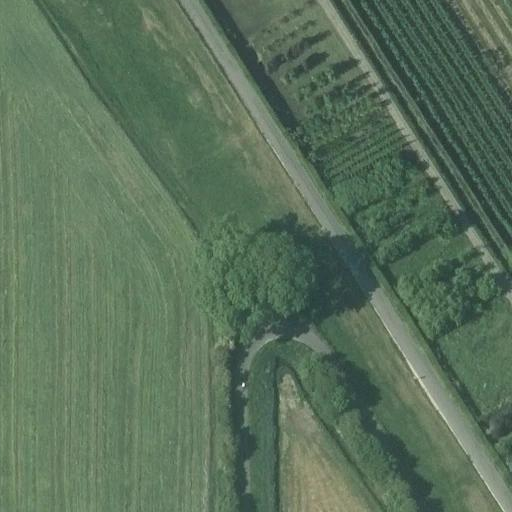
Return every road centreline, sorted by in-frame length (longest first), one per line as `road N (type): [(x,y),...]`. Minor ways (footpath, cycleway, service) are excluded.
road 1 (unclassified): [(511,500),(181,0)]
road 2 (unclassified): [(242,511),(240,377),(261,339),(287,331),(315,346),(422,511)]
